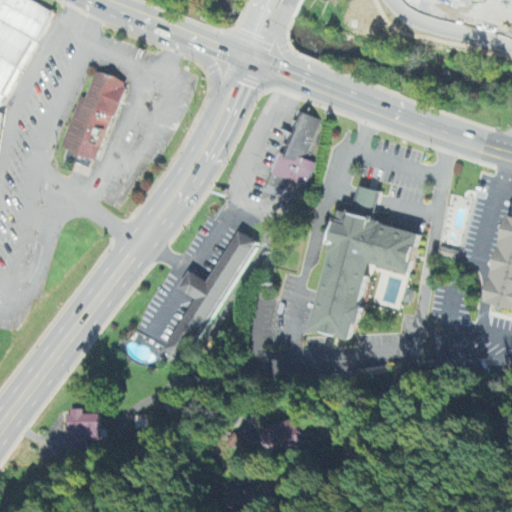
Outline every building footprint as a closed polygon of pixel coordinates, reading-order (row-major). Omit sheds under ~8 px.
[(29,0),(52,12),(2,104),(0,102),(0,10),(5,0),(29,0)] [(94,68),(124,80),(90,166),(65,156),(70,146),(59,141),(79,92),(84,94),(94,68)] [(270,180),(298,106),(320,114),(304,154),(315,158),(307,178),(291,172),(285,186),(270,180)] [(313,332),(346,214),(425,236),(415,277),(376,264),(355,343),(313,332)] [(166,353),(200,300),(183,290),(193,273),(209,283),(243,230),(263,243),(186,365),(166,353)] [(511,239),(511,310),(495,306),(511,239)] [(413,305),(416,293),(407,291),(404,303),(413,305)] [(100,416),(85,417),(85,412),(69,412),(69,434),(88,434),(88,440),(100,440),(100,416)] [(302,441),(310,438),(305,420),(261,433),(268,457),(303,446),(302,441)] [(230,511),(245,511),(260,510),(257,490),(229,493),(230,511)]
